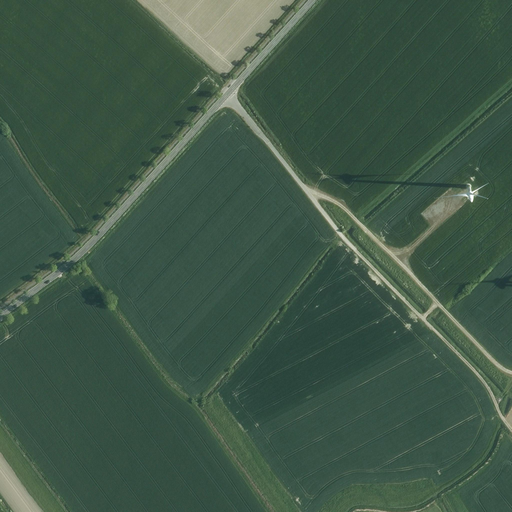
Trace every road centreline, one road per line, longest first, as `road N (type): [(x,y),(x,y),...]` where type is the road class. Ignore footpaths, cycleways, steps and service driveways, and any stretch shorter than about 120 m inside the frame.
road 1 (secondary): [(0,316),(79,255),(313,0)]
road 2 (track): [(231,91),(342,237),(485,384),(511,432)]
road 3 (track): [(307,190),(344,206),(511,373)]
